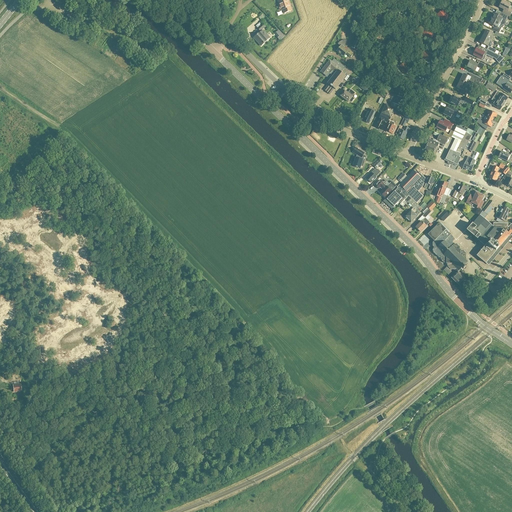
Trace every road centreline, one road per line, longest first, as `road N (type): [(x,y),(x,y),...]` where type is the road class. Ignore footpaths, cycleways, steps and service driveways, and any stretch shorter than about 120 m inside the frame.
road 1 (tertiary): [(463,305),(419,252),(213,53)]
road 2 (residential): [(407,154),(327,122),(233,40),(222,45)]
road 3 (residential): [(407,154),(484,0)]
